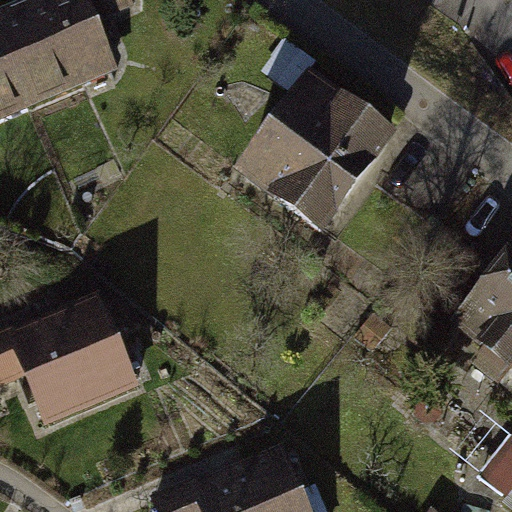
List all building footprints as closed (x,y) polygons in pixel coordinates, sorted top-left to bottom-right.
[(132,6),(129,0),(50,0),(0,21),(0,36),(28,104),(112,69),(92,22),(132,6)] [(0,115),(28,104),(0,36),(0,115)] [(312,82),(245,177),(325,232),(391,138),(312,82)] [(511,266),(462,327),(511,368),(511,266)] [(17,333),(0,339),(0,385),(32,372),(51,419),(135,384),(101,304),(19,338),(17,333)] [(202,485),(161,502),(165,511),(309,511),(286,456),(204,490),(202,485)]
